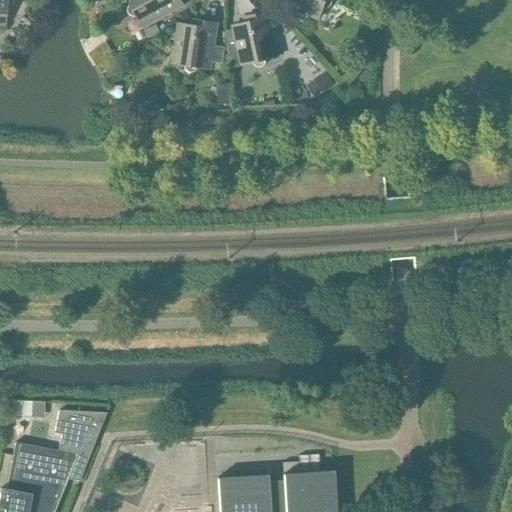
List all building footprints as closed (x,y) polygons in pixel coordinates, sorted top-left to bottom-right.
[(128,0),(131,5),(129,7),(128,9),(128,12),(129,15),(132,16),(134,17),(137,16),(143,27),(184,6),(180,0),(128,0)] [(283,0),(282,4),(319,20),(324,8),(326,8),(329,8),(331,6),(332,3),(332,0),(331,0),(283,0)] [(233,30),(227,31),(229,68),(253,63),(255,65),(257,67),(260,68),(262,67),(265,65),(266,63),(266,60),(278,57),(269,12),(256,15),(257,21),(233,26),(233,30)] [(205,22),(204,28),(179,24),(173,63),(185,65),(185,68),(187,71),(189,72),(192,73),(195,72),(197,70),(198,67),(211,69),(212,62),(223,64),(225,48),(214,46),(218,24),(205,22)] [(326,72),(305,88),(314,100),(335,84),(326,72)] [(46,511),(47,511),(48,511),(51,500),(53,501),(56,489),(58,489),(60,478),(79,481),(105,413),(58,411),(54,434),(61,435),(58,451),(15,442),(6,490),(0,488),(0,510),(2,511),(1,511),(46,511)] [(10,411),(7,426),(19,429),(22,413),(10,411)] [(317,455),(298,456),(298,462),(298,472),(318,471),(317,455)] [(298,462),(282,464),(283,473),(298,472),(298,462)] [(335,511),(333,471),(283,474),(283,481),(267,482),(267,475),(217,478),(218,511),(335,511)]
